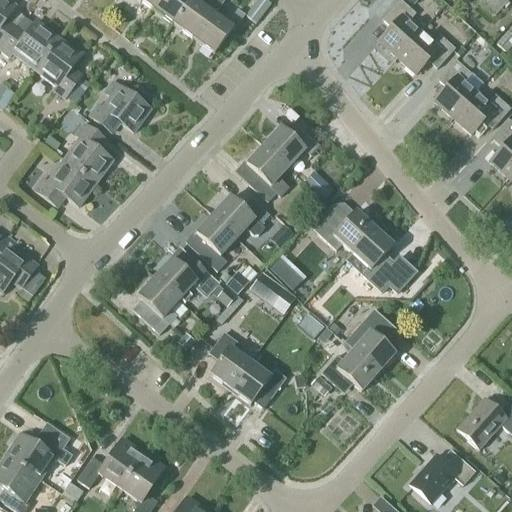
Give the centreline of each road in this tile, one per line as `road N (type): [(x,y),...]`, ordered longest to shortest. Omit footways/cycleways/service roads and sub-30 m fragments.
road 1 (residential): [(42,324),(85,262),(293,46)]
road 2 (residential): [(503,302),(293,46)]
road 3 (residential): [(296,511),(42,324)]
road 4 (residential): [(317,511),(503,302)]
